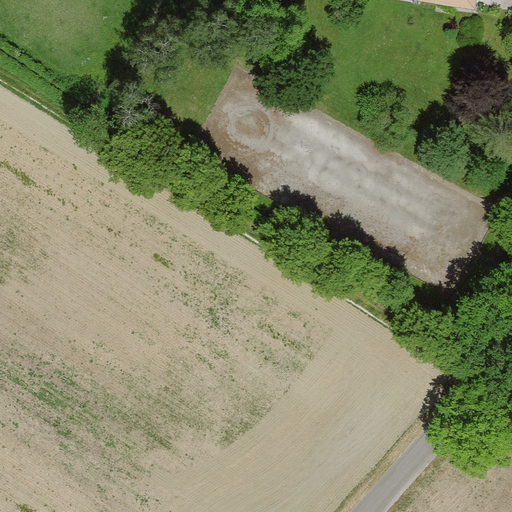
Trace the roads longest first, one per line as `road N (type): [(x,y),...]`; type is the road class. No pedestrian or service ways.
road 1 (track): [(486,376),(0,69)]
road 2 (residential): [(511,340),(371,511)]
